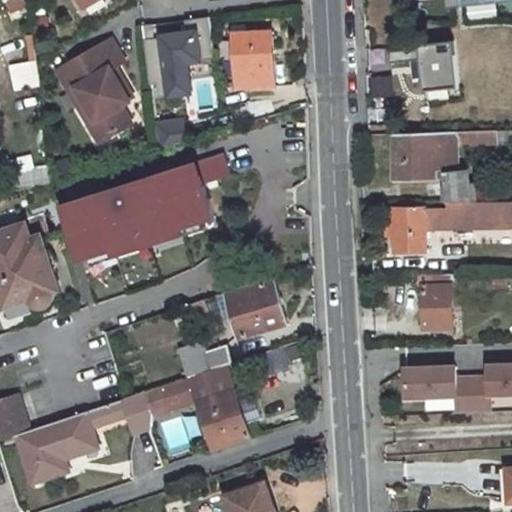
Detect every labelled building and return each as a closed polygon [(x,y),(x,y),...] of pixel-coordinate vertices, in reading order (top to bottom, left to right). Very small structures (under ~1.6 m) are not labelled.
[(161,24),(141,27),(145,64),(157,62),(161,101),(191,97),(188,67),(201,66),(197,28),(162,32),(161,24)] [(272,32),(234,35),(238,86),(275,84),(272,32)] [(455,37),(416,42),(422,94),(461,89),(455,37)] [(112,41),(59,71),(71,92),(78,89),(96,121),(90,124),(100,143),(132,124),(122,107),(131,102),(111,70),(125,61),(112,41)] [(6,88),(27,82),(22,62),(0,68),(6,88)] [(78,89),(71,92),(90,124),(96,121),(78,89)] [(201,119),(156,132),(163,151),(207,137),(201,119)] [(511,130),(486,131),(486,141),(511,139),(511,130)] [(457,169),(457,145),(486,144),(486,141),(486,131),(396,134),(396,180),(446,179),(446,202),(468,201),(468,183),(468,169),(457,169)] [(183,234),(181,228),(204,221),(215,218),(199,164),(163,175),(165,180),(159,182),(162,192),(110,208),(107,199),(101,200),(99,195),(64,206),(81,259),(92,256),(115,248),(117,254),(132,250),(130,244),(166,233),(167,239),(183,234)] [(110,208),(162,192),(159,182),(165,180),(163,175),(99,195),(101,200),(107,199),(110,208)] [(468,201),(446,202),(447,208),(394,208),(395,224),(395,236),(395,252),(425,251),(425,226),(511,223),(511,201),(475,202),(468,201)] [(183,234),(206,227),(204,221),(181,228),(183,234)] [(28,224),(0,233),(0,290),(6,308),(32,299),(33,303),(36,305),(40,306),(46,306),(51,302),(52,297),(51,293),(58,291),(41,237),(33,240),(28,224)] [(395,224),(386,224),(387,237),(395,236),(395,224)] [(94,262),(117,254),(115,248),(92,256),(94,262)] [(452,276),(417,276),(417,285),(423,285),(425,329),(453,329),(452,276)] [(274,282),(229,295),(240,337),(287,324),(274,282)] [(203,342),(180,350),(189,379),(234,364),(228,345),(206,352),(203,342)] [(511,364),(489,366),(489,375),(490,396),(511,394),(511,364)] [(457,367),(406,369),(407,399),(458,397),(457,376),(457,367)] [(489,375),(457,376),(458,397),(459,411),(491,410),(490,396),(489,375)] [(159,414),(157,409),(195,397),(189,379),(147,393),(154,416),(159,414)] [(226,386),(208,391),(210,399),(228,393),(226,386)] [(236,390),(228,393),(210,399),(198,402),(214,450),(251,438),(236,390)] [(30,432),(16,436),(31,485),(68,473),(64,458),(98,448),(93,430),(128,419),(134,435),(151,429),(154,416),(147,393),(30,432)] [(30,432),(18,397),(0,402),(0,441),(16,436),(30,432)] [(451,411),(451,401),(425,401),(425,411),(451,411)] [(183,418),(162,421),(167,454),(188,451),(183,418)] [(276,511),(266,483),(227,498),(232,511),(276,511)]
